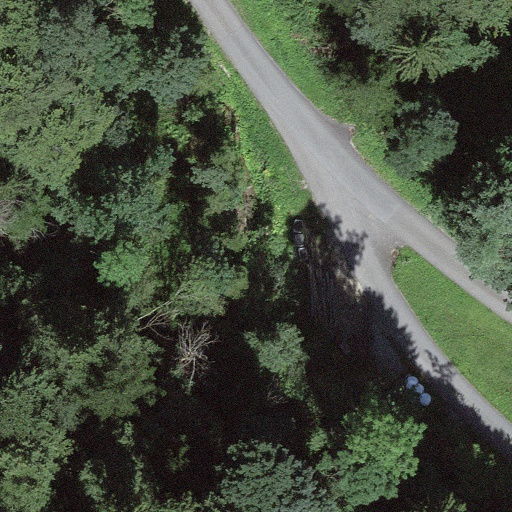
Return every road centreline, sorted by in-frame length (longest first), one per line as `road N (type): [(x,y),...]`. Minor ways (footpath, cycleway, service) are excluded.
road 1 (track): [(205,0),(267,80),(371,278),(425,357),(511,442)]
road 2 (track): [(267,80),(511,306)]
